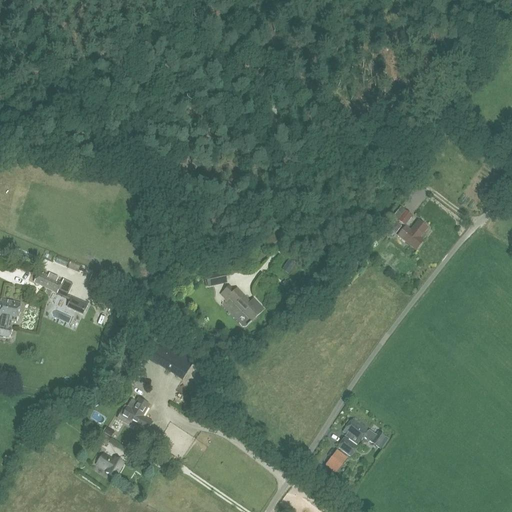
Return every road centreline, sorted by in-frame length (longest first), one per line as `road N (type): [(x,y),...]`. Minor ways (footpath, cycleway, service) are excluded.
road 1 (track): [(476,224),(380,145),(339,123),(219,96),(104,115)]
road 2 (unclassified): [(267,511),(395,323),(511,190)]
